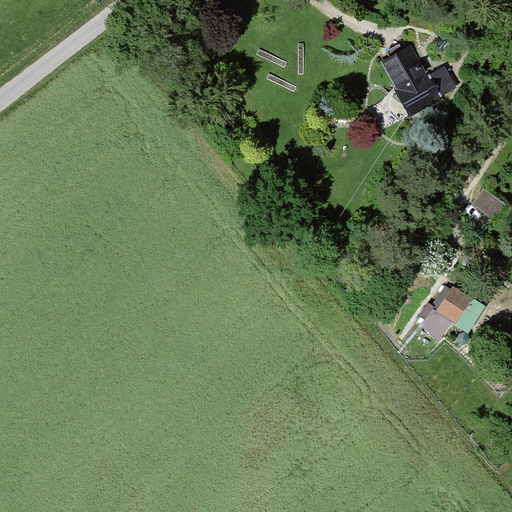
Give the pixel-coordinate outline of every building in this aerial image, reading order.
[(411,47),(379,63),(410,123),(445,105),(443,101),(457,94),(444,69),(427,78),(411,47)] [(507,212),(482,193),(469,210),(494,228),(507,212)] [(420,287),(408,303),(420,311),(431,294),(420,287)] [(471,304),(452,293),(437,317),(456,329),(471,304)] [(511,405),(507,400),(482,427),(496,439),(511,422),(511,405)]
